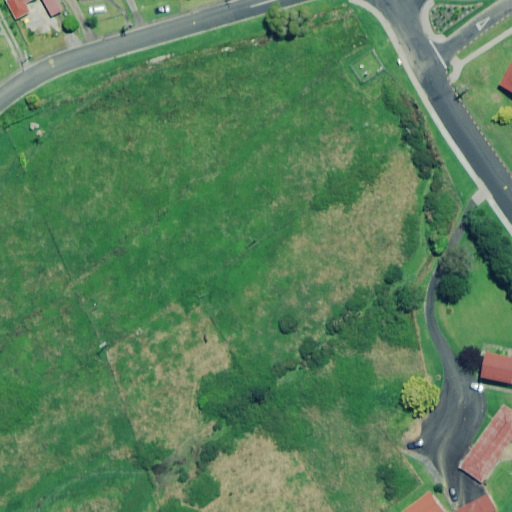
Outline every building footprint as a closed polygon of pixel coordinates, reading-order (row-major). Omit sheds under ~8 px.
[(64,10),(58,0),(6,0),(17,20),(32,12),(27,3),(32,0),(44,0),(53,16),(64,10)] [(511,356),(486,352),(482,379),(511,384),(511,356)] [(511,441),(511,408),(506,404),(459,466),(481,482),(511,441)] [(446,511),(448,511),(432,490),(404,511),(446,511)] [(490,495),(453,511),(494,511),(497,511),(490,495)]
